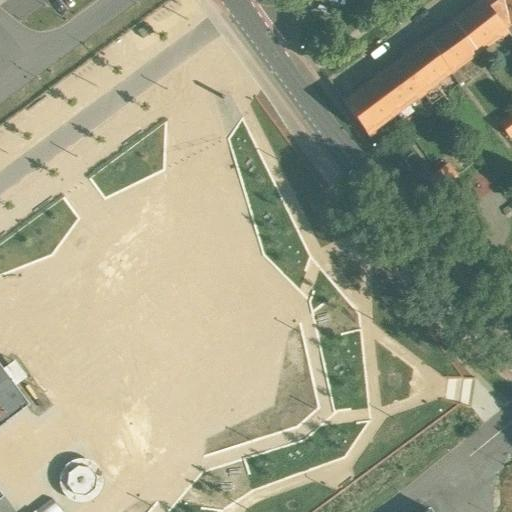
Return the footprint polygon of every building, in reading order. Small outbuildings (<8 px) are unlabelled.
[(468,11),(464,10),(456,16),(456,20),(453,22),(475,50),(504,29),(482,0),(468,11)] [(511,0),(482,0),(504,29),(511,40),(511,0)] [(453,22),(427,42),(448,70),(475,50),(453,22)] [(420,47),(416,42),(401,53),(405,58),(398,63),(420,91),(448,70),(427,42),(420,47)] [(386,73),(381,72),(373,78),(373,82),(371,83),(393,112),(420,91),(398,63),(386,73)] [(448,70),(420,91),(430,105),(458,84),(448,70)] [(370,84),(365,84),(358,89),(357,94),(343,104),(365,132),(393,112),(371,83),(370,84)] [(511,113),(498,124),(508,136),(511,133),(511,113)] [(456,177),(446,164),(437,171),(446,184),(456,177)] [(437,171),(427,179),(437,191),(446,184),(437,171)] [(14,361),(3,370),(16,387),(27,378),(14,361)] [(0,365),(0,497),(2,496),(0,492),(0,425),(29,404),(16,387),(3,370),(0,365)] [(62,483),(64,490),(70,496),(80,499),(91,495),(96,488),(97,477),(93,470),(84,464),(71,466),(63,474),(62,483)] [(2,496),(0,497),(0,511),(14,511),(2,496)] [(60,511),(52,501),(36,511),(60,511)]
